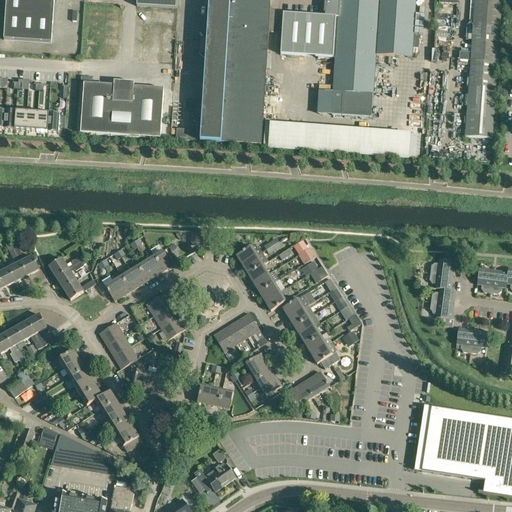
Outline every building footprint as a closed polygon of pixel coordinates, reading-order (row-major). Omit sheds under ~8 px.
[(6,0),(4,40),(51,43),(54,0),(6,0)] [(137,2),(137,7),(176,9),(176,0),(140,0),(141,2),(137,2)] [(200,142),(261,145),(270,0),(209,0),(203,101),(189,101),(188,111),(190,111),(189,131),(177,130),(177,140),(200,142)] [(282,30),(281,54),(335,58),(333,92),(332,116),(371,118),(374,70),(375,56),(411,58),(411,57),(413,38),(415,0),(324,0),(324,6),(324,13),(325,13),(325,17),(283,14),(282,30)] [(460,53),(459,61),(471,62),(469,89),(465,140),(491,142),(495,91),(501,0),(470,0),(469,25),(473,30),(471,54),(460,53)] [(203,33),(204,10),(197,9),(196,25),(191,25),(191,32),(203,33)] [(451,34),(458,34),(457,26),(440,27),(440,40),(451,39),(451,34)] [(188,38),(188,44),(202,45),(202,34),(196,34),(196,38),(188,38)] [(107,136),(134,137),(137,88),(134,87),(134,84),(114,83),(114,86),(111,86),(107,136)] [(81,134),(107,136),(111,86),(84,84),(81,134)] [(134,137),(160,139),(164,89),(137,88),(134,137)] [(16,131),(17,113),(6,112),(5,131),(16,131)] [(27,132),(28,114),(17,113),(16,131),(27,132)] [(37,133),(39,114),(28,114),(27,132),(37,133)] [(48,133),(49,115),(39,114),(37,133),(48,133)] [(61,116),(49,115),(48,133),(59,134),(61,116)] [(264,147),(420,160),(421,136),(270,125),(270,120),(266,120),(264,147)] [(191,233),(190,247),(200,247),(201,234),(191,233)] [(89,242),(94,243),(94,244),(102,244),(102,243),(102,235),(89,235),(89,242)] [(264,247),(266,251),(279,244),(276,239),(264,247)] [(303,241),(294,247),(300,255),(309,249),(303,241)] [(279,244),(266,251),(269,255),(281,248),(279,244)] [(236,257),(242,266),(258,257),(262,254),(260,250),(259,251),(255,245),(252,247),(236,257)] [(18,259),(22,256),(18,248),(14,250),(18,259)] [(310,249),(309,251),(299,256),(304,264),(315,257),(310,249)] [(18,259),(14,250),(9,252),(13,261),(18,259)] [(289,250),(280,256),(283,260),(292,255),(289,250)] [(154,257),(164,272),(172,267),(163,252),(154,257)] [(20,263),(27,277),(39,271),(32,257),(25,261),(20,263)] [(146,262),(156,277),(164,272),(154,257),(146,262)] [(258,257),(242,266),(248,275),(263,266),(258,257)] [(73,268),(81,262),(79,258),(70,264),(66,266),(62,259),(49,268),(56,279),(69,270),(73,268)] [(431,274),(453,276),(455,262),(439,260),(439,265),(435,264),(432,267),(431,274)] [(73,268),(76,272),(84,267),(81,262),(73,268)] [(138,267),(148,282),(156,277),(146,262),(138,267)] [(311,274),(320,269),(315,262),(305,268),(309,275),(311,274)] [(15,283),(27,277),(20,263),(16,265),(8,269),(15,283)] [(248,275),(254,285),(269,275),(263,266),(248,275)] [(130,272),(139,287),(148,282),(138,267),(130,272)] [(322,267),(320,269),(311,274),(317,283),(327,277),(322,267)] [(0,281),(4,289),(15,283),(8,269),(1,273),(0,273),(0,281)] [(69,270),(56,279),(63,290),(76,281),(71,273),(69,270)] [(492,294),(495,272),(479,270),(477,285),(482,286),(481,290),(484,293),(492,294)] [(122,277),(131,292),(139,287),(130,272),(122,277)] [(254,285),(259,294),(275,284),(280,281),(274,272),(269,275),(254,285)] [(498,295),(502,292),(502,288),(506,289),(507,285),(508,274),(500,273),(495,272),(492,294),(498,295)] [(440,290),(451,291),(453,276),(431,274),(430,282),(432,285),(436,285),(436,290),(440,290)] [(114,282),(123,297),(131,292),(122,277),(114,282)] [(63,290),(71,301),(84,293),(96,285),(94,281),(81,289),(76,281),(63,290)] [(105,287),(115,303),(123,297),(114,282),(105,287)] [(259,294),(265,303),(280,293),(275,284),(259,294)] [(265,303),(271,312),(292,299),(289,295),(289,293),(287,289),(280,293),(265,303)] [(334,302),(341,298),(336,289),(331,292),(329,294),(334,302)] [(431,303),(454,306),(455,292),(454,291),(451,291),(440,290),(440,294),(436,293),(432,296),(431,303)] [(146,305),(154,318),(171,307),(163,295),(146,305)] [(283,309),(289,319),(304,309),(309,306),(303,297),(298,300),(283,309)] [(347,308),(341,298),(334,302),(340,312),(347,308)] [(452,321),(454,306),(431,303),(430,311),(433,314),(437,314),(436,319),(452,321)] [(154,318),(161,329),(178,319),(171,307),(154,318)] [(354,317),(348,307),(347,308),(340,312),(346,321),(349,319),(354,317)] [(304,309),(289,319),(294,328),(310,319),(304,310),(304,309)] [(39,315),(28,322),(43,348),(47,346),(40,333),(47,329),(39,315)] [(257,343),(264,339),(260,332),(249,315),(237,322),(248,339),(253,336),(257,343)] [(361,325),(355,316),(354,317),(349,319),(352,325),(347,329),(349,332),(350,331),(360,326),(361,325)] [(161,329),(169,341),(186,331),(178,319),(161,329)] [(294,328),(300,337),(315,328),(310,319),(294,328)] [(28,322),(17,328),(24,342),(31,338),(38,351),(43,348),(28,322)] [(226,329),(236,346),(248,339),(237,322),(226,329)] [(100,334),(107,347),(124,336),(116,324),(100,334)] [(20,361),(24,359),(17,346),(24,342),(17,328),(5,335),(12,348),(15,353),(20,361)] [(300,337),(306,346),(321,337),(315,328),(300,337)] [(214,337),(224,354),(236,346),(226,329),(214,337)] [(463,353),(470,354),(473,332),(459,330),(457,345),(461,346),(461,350),(463,353)] [(343,339),(348,348),(359,341),(353,332),(343,339)] [(470,354),(478,355),(481,353),(481,348),(486,349),(488,334),(473,332),(470,354)] [(306,346),(311,356),(327,346),(324,342),(330,338),(327,334),(321,337),(306,346)] [(12,348),(5,335),(0,337),(0,353),(1,355),(10,350),(12,348)] [(107,347),(114,358),(131,348),(124,336),(107,347)] [(264,339),(257,343),(260,348),(267,344),(264,339)] [(174,354),(181,355),(183,345),(177,343),(174,354)] [(27,349),(32,357),(38,354),(33,346),(27,349)] [(321,363),(325,370),(341,361),(336,353),(332,355),(327,346),(311,356),(317,365),(321,363)] [(114,358),(122,370),(139,360),(131,348),(114,358)] [(58,360),(64,369),(79,360),(74,350),(58,360)] [(20,361),(15,353),(11,355),(15,364),(20,361)] [(251,372),(266,363),(261,354),(246,364),(251,372)] [(70,378),(85,369),(79,360),(64,369),(70,378)] [(256,381),(271,371),(266,363),(251,372),(256,381)] [(70,378),(75,387),(91,378),(85,369),(70,378)] [(133,388),(143,390),(147,373),(137,371),(133,388)] [(261,389),(277,380),(271,371),(256,381),(261,389)] [(28,391),(27,389),(34,384),(26,372),(17,378),(21,384),(10,392),(15,399),(28,391)] [(143,390),(152,393),(156,375),(147,373),(143,390)] [(312,378),(322,393),(330,388),(320,373),(312,378)] [(152,393),(162,395),(166,378),(156,375),(152,393)] [(75,387),(81,397),(96,387),(91,378),(75,387)] [(162,395),(171,397),(175,380),(166,378),(162,395)] [(304,383),(313,398),(322,393),(312,378),(304,383)] [(261,389),(266,397),(282,387),(277,380),(261,389)] [(38,392),(44,388),(39,381),(34,385),(38,392)] [(296,388),(305,404),(313,398),(304,383),(296,388)] [(197,403),(208,406),(212,388),(201,386),(197,403)] [(87,406),(95,401),(102,397),(102,396),(96,387),(81,397),(87,406)] [(208,406),(219,409),(223,391),(212,388),(208,406)] [(287,393),(297,409),(305,404),(296,388),(287,393)] [(95,401),(101,410),(116,401),(110,391),(102,396),(102,397),(95,401)] [(219,409),(229,411),(234,394),(223,391),(219,409)] [(101,410),(106,420),(121,410),(116,401),(101,410)] [(421,473),(485,482),(483,493),(483,495),(511,499),(511,420),(432,409),(433,408),(424,407),(424,409),(423,415),(430,416),(421,473)] [(127,419),(121,410),(106,420),(112,429),(127,419)] [(51,424),(55,426),(64,420),(62,417),(51,424)] [(112,429),(117,438),(133,429),(127,419),(112,429)] [(198,429),(201,435),(211,430),(208,424),(198,429)] [(18,449),(29,452),(31,445),(35,433),(25,429),(18,449)] [(117,438),(127,453),(142,444),(133,429),(117,438)] [(55,442),(58,435),(44,430),(41,438),(55,442)] [(219,453),(214,457),(217,462),(223,458),(219,453)] [(194,474),(207,494),(213,489),(215,492),(235,479),(226,466),(224,464),(205,477),(200,470),(194,474)] [(170,490),(172,483),(167,481),(164,488),(170,490)] [(34,511),(36,507),(26,503),(32,487),(24,485),(23,490),(21,496),(15,511),(34,511)] [(112,504),(111,511),(115,511),(117,511),(129,511),(131,507),(134,491),(124,489),(117,488),(115,488),(112,503),(112,504)] [(9,509),(15,511),(21,496),(14,494),(13,500),(12,500),(9,509)] [(105,511),(107,503),(97,501),(97,502),(85,500),(85,499),(79,498),(79,499),(67,497),(67,496),(58,495),(54,511),(105,511)] [(191,511),(182,499),(163,511),(191,511)]
